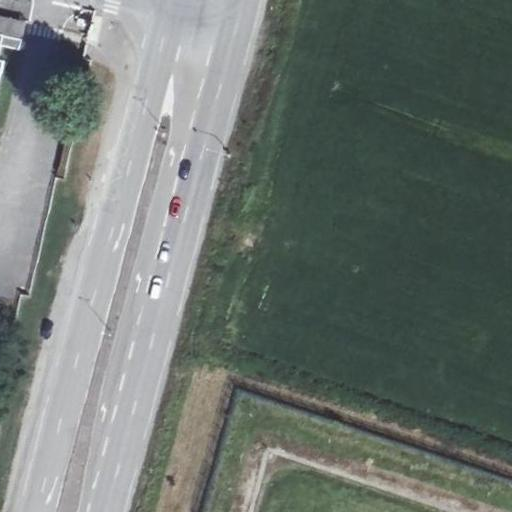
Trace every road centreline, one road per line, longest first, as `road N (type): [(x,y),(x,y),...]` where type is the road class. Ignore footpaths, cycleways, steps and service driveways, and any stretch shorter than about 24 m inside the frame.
road 1 (primary): [(166,11),(92,249),(26,511)]
road 2 (primary): [(72,511),(205,29)]
